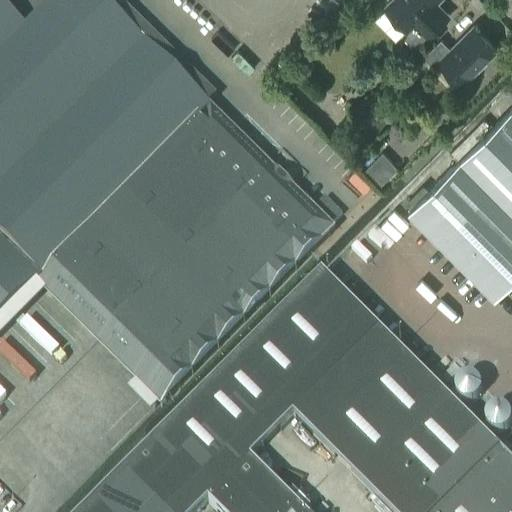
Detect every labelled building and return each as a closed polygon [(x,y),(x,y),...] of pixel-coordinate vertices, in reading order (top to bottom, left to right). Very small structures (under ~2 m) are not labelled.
[(54,0),(26,29),(0,3),(0,337),(49,288),(166,403),(334,232),(208,108),(217,98),(117,0),(54,0)] [(437,2),(438,0),(391,0),(385,7),(407,30),(402,35),(414,48),(449,14),(437,2)] [(497,49),(474,26),(450,49),(441,39),(423,57),(433,67),(439,61),(462,84),(497,49)] [(511,107),(410,209),(436,236),(423,249),(479,306),(493,293),(494,294),(511,276),(511,107)] [(382,153),(365,170),(379,184),(396,167),(382,153)] [(437,511),(498,451),(496,449),(321,275),(209,388),(267,446),(293,419),(386,511),(437,511)] [(251,462),(267,446),(209,388),(150,447),(208,504),(250,461),(251,462)] [(158,511),(199,511),(208,504),(150,447),(122,475),(158,511)] [(511,511),(511,464),(498,451),(437,511),(511,511)] [(259,511),(280,491),(251,462),(250,461),(208,504),(216,511),(259,511)] [(100,511),(158,511),(122,475),(93,504),(100,511)] [(301,511),(280,491),(259,511),(301,511)]
